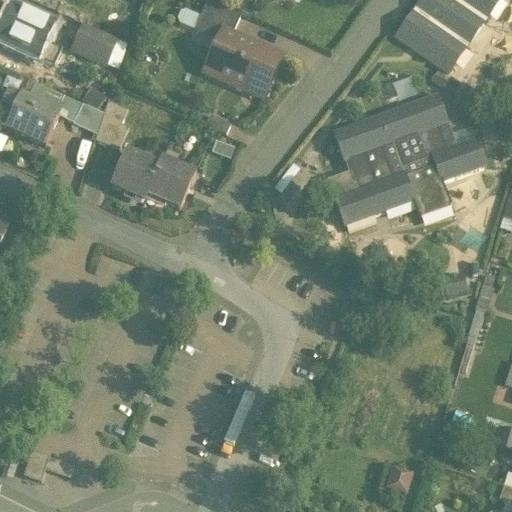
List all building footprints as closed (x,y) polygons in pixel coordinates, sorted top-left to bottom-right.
[(422,0),(393,43),(448,80),(503,0),(422,0)] [(240,18),(206,3),(193,34),(195,35),(198,27),(221,37),(222,36),(231,40),(240,18)] [(54,30),(12,10),(0,35),(0,44),(15,52),(37,62),(37,64),(38,64),(54,30)] [(231,40),(222,36),(221,37),(198,27),(195,35),(217,45),(204,76),(263,102),(280,62),(231,40)] [(116,43),(83,28),(72,54),(105,68),(116,43)] [(116,43),(105,68),(117,74),(126,47),(116,43)] [(15,52),(0,44),(0,61),(7,65),(11,60),(15,52)] [(385,118),(420,105),(409,76),(374,89),(385,118)] [(420,105),(385,118),(332,138),(343,166),(347,178),(326,185),(343,233),(345,232),(343,229),(371,218),(373,222),(384,218),(383,214),(411,204),(419,223),(451,211),(442,188),(455,183),(454,179),(482,168),(483,172),(485,172),(474,143),(455,150),(436,98),(420,105)] [(43,106),(41,110),(20,101),(14,114),(8,112),(3,114),(0,119),(0,126),(1,128),(45,149),(59,119),(58,118),(60,114),(43,106)] [(127,114),(107,105),(103,117),(97,137),(96,139),(94,145),(118,155),(128,131),(121,128),(127,114)] [(103,117),(82,107),(73,128),(96,139),(97,137),(103,117)] [(230,129),(209,119),(204,130),(225,139),(230,129)] [(158,170),(126,156),(110,191),(124,197),(125,197),(143,205),(144,205),(161,164),(158,170)] [(195,178),(161,164),(144,205),(144,206),(147,199),(165,207),(179,213),(195,178)] [(455,280),(448,281),(448,283),(442,284),(447,303),(470,298),(469,292),(465,293),(462,280),(455,281),(455,280)] [(133,405),(136,398),(121,392),(105,430),(124,439),(138,407),(133,405)] [(511,431),(502,428),(494,454),(509,459),(511,450),(511,431)] [(45,483),(47,475),(73,480),(76,465),(35,456),(30,480),(45,483)] [(411,481),(393,474),(387,492),(405,498),(411,481)] [(511,493),(502,490),(497,504),(505,507),(511,508),(511,493)]
